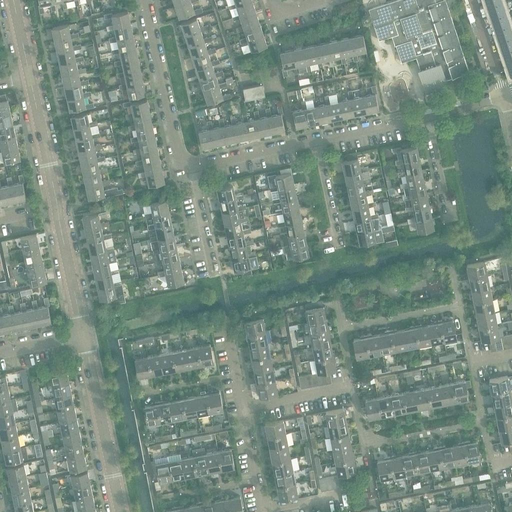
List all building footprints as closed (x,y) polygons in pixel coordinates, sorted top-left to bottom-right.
[(41,5),(50,3),(51,3),(50,0),(37,0),(39,5),(37,6),(38,14),(43,13),(41,5)] [(62,0),(50,0),(51,3),(50,3),(52,11),(57,10),(55,2),(62,0)] [(62,0),(63,9),(76,6),(74,0),(62,0)] [(236,7),(239,15),(239,17),(255,12),(251,0),(236,5),(235,3),(227,5),(228,9),(236,7)] [(469,73),(444,0),(396,0),(368,9),(374,26),(375,28),(379,40),(392,36),(395,45),(401,63),(416,58),(420,68),(418,69),(425,91),(448,85),(447,80),(452,77),(469,73)] [(193,10),(191,3),(190,1),(175,6),(179,17),(194,12),(194,14),(202,11),(201,7),(193,10)] [(487,6),(491,18),(505,13),(501,2),(487,6)] [(112,17),(113,25),(114,27),(130,23),(127,12),(111,15),(111,13),(103,15),(104,19),(112,17)] [(240,19),(242,25),(243,28),(258,23),(255,12),(239,17),(239,15),(231,17),(232,21),(240,19)] [(491,18),(495,29),(509,25),(505,13),(491,18)] [(180,23),(184,34),(199,29),(199,27),(195,18),(180,23)] [(114,29),(116,37),(116,39),(132,35),(130,23),(114,27),(113,25),(105,27),(106,31),(114,29)] [(244,30),(246,37),(247,39),(262,34),(258,23),(243,28),(242,25),(235,28),(236,32),(244,30)] [(51,28),(54,40),(70,37),(70,39),(78,37),(77,33),(69,34),(67,25),(51,28)] [(206,25),(199,27),(199,29),(184,34),(188,46),(203,41),(203,39),(200,31),(208,29),(206,25)] [(495,29),(498,41),(511,36),(511,35),(509,25),(495,29)] [(266,46),(262,34),(247,39),(246,37),(238,39),(240,43),(247,41),(251,51),(266,46)] [(117,41),(118,48),(119,50),(135,47),(132,35),(116,39),(116,37),(108,38),(109,43),(117,41)] [(362,35),(351,37),(354,53),(352,53),(354,61),(358,60),(356,52),(365,50),(362,35)] [(210,36),(203,39),(203,41),(188,46),(192,57),(207,52),(206,50),(204,43),(212,40),(210,36)] [(511,36),(498,41),(502,52),(511,48),(511,36)] [(54,40),(57,52),(72,49),(73,50),(81,49),(80,44),(72,46),(70,39),(70,37),(54,40)] [(351,37),(339,40),(342,55),(341,56),(342,63),(346,62),(345,55),(352,53),(354,53),(351,37)] [(339,40),(327,43),(330,58),(329,58),(330,66),(335,65),(333,57),(341,56),(342,55),(339,40)] [(327,43),(315,45),(319,61),(317,61),(318,69),(323,68),(321,60),(329,58),(330,58),(327,43)] [(315,45),(304,48),(307,63),(305,64),(306,71),(311,70),(311,71),(319,69),(318,69),(317,61),(319,61),(315,45)] [(119,53),(121,60),(121,62),(137,59),(135,47),(119,50),(118,48),(110,50),(111,55),(119,53)] [(214,47),(206,50),(207,52),(192,57),(196,68),(211,63),(210,61),(208,54),(215,51),(214,47)] [(304,48),(292,50),(295,66),(293,66),(294,74),(299,73),(306,71),(305,64),(307,63),(304,48)] [(511,48),(502,52),(506,64),(511,62),(511,48)] [(57,52),(59,64),(75,60),(75,62),(83,61),(82,56),(74,58),(73,50),(72,49),(57,52)] [(285,68),(293,66),(295,66),(292,50),(280,53),(283,68),(281,69),(283,76),(287,76),(285,68)] [(122,64),(123,72),(124,74),(140,71),(137,59),(121,62),(121,60),(113,62),(114,66),(122,64)] [(218,59),(210,61),(211,63),(196,68),(200,80),(215,75),(214,73),(212,65),(219,63),(218,59)] [(59,64),(62,76),(77,72),(78,74),(86,72),(85,68),(77,70),(75,62),(75,60),(59,64)] [(222,70),(214,73),(215,75),(200,80),(203,91),(219,86),(218,84),(215,77),(223,74),(222,70)] [(118,77),(120,85),(121,87),(142,82),(140,71),(124,74),(123,72),(115,73),(116,78),(118,77)] [(62,76),(64,88),(80,84),(80,86),(88,84),(87,80),(80,82),(78,74),(77,72),(62,76)] [(225,81),(218,84),(219,86),(203,91),(207,103),(222,98),(223,100),(231,97),(229,93),(222,96),(219,88),(227,85),(225,81)] [(145,94),(142,82),(121,87),(120,85),(118,86),(119,90),(121,90),(123,99),(145,94)] [(64,88),(67,99),(82,95),(83,97),(91,95),(90,91),(82,93),(80,86),(80,84),(64,88)] [(245,100),(264,96),(262,84),(242,88),(245,100)] [(365,96),(362,96),(366,112),(378,110),(375,94),(377,94),(375,86),(364,88),(365,96)] [(361,97),(353,98),(351,99),(354,115),(366,112),(362,96),(365,96),(363,88),(359,89),(361,97)] [(116,90),(108,91),(110,101),(118,100),(116,90)] [(349,99),(342,101),(339,101),(343,117),(354,115),(351,99),(353,98),(352,90),(347,91),(349,99)] [(340,93),(328,95),(330,103),(327,104),(331,120),(343,117),(339,101),(342,101),(340,93)] [(85,105),(83,97),(82,95),(67,99),(69,110),(85,107),(85,109),(93,107),(92,103),(85,105)] [(326,104),(318,106),(316,106),(319,122),(331,120),(327,104),(330,103),(328,95),(324,96),(326,104)] [(312,99),(305,101),(306,108),(304,109),(307,125),(319,122),(316,106),(318,106),(316,98),(312,99)] [(0,113),(9,112),(7,100),(6,100),(0,101),(0,113)] [(131,105),(132,113),(133,115),(149,112),(146,100),(130,103),(130,101),(122,103),(123,107),(131,105)] [(296,127),(307,125),(304,109),(306,108),(305,101),(300,101),(302,109),(292,111),(296,127)] [(205,108),(207,115),(207,116),(219,113),(217,104),(205,108)] [(278,114),(271,116),(269,116),(272,132),(284,130),(280,114),(282,114),(281,106),(276,107),(278,114)] [(207,115),(205,108),(194,112),(195,117),(207,115)] [(267,117),(259,118),(257,119),(260,135),(272,132),(269,116),(271,116),(269,108),(265,109),(267,117)] [(255,119),(246,121),(249,137),(260,135),(257,119),(259,118),(258,111),(253,112),(255,119)] [(0,126),(12,124),(9,112),(0,113),(0,126)] [(133,117),(135,124),(135,127),(151,123),(149,112),(133,115),(132,113),(124,114),(125,119),(133,117)] [(71,116),(73,128),(89,125),(89,127),(97,125),(96,120),(88,122),(86,113),(71,116)] [(249,137),(246,121),(244,114),(239,115),(241,122),(236,123),(233,124),(237,140),(249,137)] [(231,124),(224,126),(222,126),(225,142),(237,140),(233,124),(236,123),(234,116),(229,117),(231,124)] [(220,127),(212,129),(210,129),(213,145),(225,142),(222,126),(224,126),(222,118),(218,119),(220,127)] [(201,148),(213,145),(210,129),(212,129),(210,121),(206,122),(207,130),(198,132),(201,148)] [(136,129),(137,136),(138,138),(154,135),(151,123),(135,127),(135,124),(128,126),(129,130),(136,129)] [(0,126),(0,138),(14,135),(12,124),(0,126)] [(73,128),(76,140),(92,137),(92,139),(100,137),(99,135),(106,134),(106,133),(106,130),(99,131),(97,125),(89,127),(89,125),(73,128)] [(0,138),(0,145),(1,151),(17,147),(14,135),(0,138)] [(138,141),(140,148),(140,150),(156,147),(154,135),(138,138),(137,136),(130,138),(131,142),(138,141)] [(92,139),(92,137),(76,140),(79,152),(94,149),(95,150),(102,149),(101,144),(94,146),(92,139)] [(401,151),(402,158),(403,160),(418,157),(415,145),(400,149),(400,147),(392,149),(393,153),(401,151)] [(19,159),(17,147),(1,151),(4,162),(19,159)] [(141,152),(143,160),(143,162),(159,158),(156,147),(140,150),(140,148),(132,150),(133,154),(141,152)] [(79,152),(81,164),(97,160),(97,162),(105,160),(104,156),(96,157),(95,150),(94,149),(79,152)] [(403,163),(405,170),(405,172),(421,169),(418,157),(403,160),(402,158),(394,160),(395,164),(403,163)] [(143,164),(145,171),(146,174),(162,170),(159,158),(143,162),(143,160),(135,161),(136,166),(143,164)] [(342,161),(344,173),(360,169),(359,167),(357,158),(342,161)] [(81,164),(84,175),(99,172),(100,174),(107,172),(106,168),(99,169),(97,162),(97,160),(81,164)] [(344,173),(347,185),(362,181),(363,183),(371,182),(367,166),(359,167),(360,169),(344,173)] [(400,176),(402,183),(407,182),(408,184),(423,181),(421,169),(405,172),(405,170),(397,172),(398,176),(400,176)] [(164,182),(162,170),(146,174),(145,171),(138,173),(139,177),(146,176),(148,186),(164,182)] [(84,175),(86,187),(102,184),(102,185),(110,184),(109,179),(101,181),(100,174),(99,172),(84,175)] [(271,191),(278,189),(278,187),(293,184),(291,172),(275,175),(275,174),(267,175),(271,191)] [(7,177),(9,185),(12,200),(25,198),(21,183),(23,183),(21,175),(17,176),(18,183),(13,184),(11,176),(7,177)] [(0,199),(1,203),(12,200),(9,185),(1,186),(0,180),(0,199)] [(347,185),(349,197),(365,193),(364,191),(363,183),(362,181),(347,185)] [(402,195),(402,197),(426,193),(423,181),(408,184),(407,182),(402,183),(399,183),(400,188),(404,187),(405,194),(402,195)] [(103,190),(102,185),(102,184),(86,187),(89,199),(104,195),(105,197),(123,193),(122,189),(118,190),(117,187),(103,190)] [(278,189),(280,197),(280,199),(296,196),(293,184),(278,187),(278,189)] [(217,188),(219,200),(235,196),(235,198),(243,197),(243,193),(234,194),(232,185),(217,188)] [(349,197),(352,208),(367,205),(368,207),(376,205),(375,201),(373,201),(371,194),(373,193),(373,191),(373,189),(364,191),(365,193),(349,197)] [(406,211),(413,210),(413,207),(428,204),(426,193),(402,197),(403,199),(404,199),(406,207),(405,207),(406,211)] [(219,200),(222,211),(237,208),(237,206),(235,198),(235,196),(219,200)] [(281,201),(282,209),(283,211),(298,207),(296,196),(280,199),(280,197),(272,198),(273,203),(281,201)] [(151,205),(152,212),(153,214),(168,211),(166,199),(150,202),(150,200),(142,202),(143,206),(151,205)] [(222,211),(224,223),(240,220),(240,222),(249,220),(248,216),(244,217),(242,209),(246,208),(245,204),(237,206),(237,208),(222,211)] [(413,207),(413,210),(415,217),(415,219),(431,216),(428,204),(413,207)] [(352,208),(354,220),(370,216),(369,214),(368,207),(367,205),(352,208)] [(278,226),(286,225),(285,222),(301,219),(298,207),(283,211),(282,209),(275,210),(278,226)] [(153,216),(155,224),(155,226),(171,222),(168,211),(153,214),(152,212),(144,213),(145,218),(153,216)] [(354,220),(357,232),(381,227),(378,212),(369,214),(370,216),(354,220)] [(82,217),(85,228),(100,225),(101,228),(109,226),(108,221),(100,223),(98,213),(82,217)] [(433,228),(431,216),(415,219),(415,217),(407,219),(408,223),(416,221),(418,231),(433,228)] [(287,232),(288,234),(303,231),(301,219),(285,222),(286,225),(287,232)] [(224,223),(227,235),(242,232),(242,229),(240,222),(240,220),(224,223)] [(156,228),(157,236),(158,237),(173,234),(171,222),(155,226),(155,224),(147,225),(148,230),(156,228)] [(394,224),(381,227),(357,232),(359,243),(375,240),(375,242),(384,240),(382,232),(395,229),(394,224)] [(85,228),(87,240),(103,237),(103,239),(111,238),(110,233),(102,235),(101,228),(100,225),(85,228)] [(227,235),(229,247),(245,243),(244,241),(243,233),(251,232),(250,228),(242,229),(242,232),(227,235)] [(288,237),(290,243),(290,246),(306,243),(303,231),(288,234),(287,232),(280,234),(280,236),(281,238),(288,237)] [(20,237),(23,249),(38,246),(35,234),(20,237)] [(149,237),(152,249),(160,247),(160,249),(176,246),(173,234),(158,237),(157,236),(149,237)] [(87,240),(89,252),(105,248),(106,251),(114,250),(113,245),(105,247),(103,239),(103,237),(87,240)] [(229,247),(232,258),(247,255),(247,253),(251,252),(249,245),(254,244),(253,240),(244,241),(245,243),(229,247)] [(308,255),(306,243),(290,246),(290,243),(282,245),(283,253),(286,253),(287,259),(300,256),(307,255),(308,255)] [(23,249),(25,261),(40,258),(38,246),(23,249)] [(154,253),(156,260),(162,259),(163,261),(178,258),(176,246),(160,249),(160,247),(152,249),(153,253),(154,253)] [(89,252),(92,264),(108,260),(108,263),(116,261),(115,257),(107,258),(106,251),(105,248),(89,252)] [(251,252),(247,253),(247,255),(232,258),(234,270),(240,269),(241,277),(251,275),(248,257),(256,256),(255,251),(251,252)] [(142,253),(136,254),(138,266),(144,265),(142,253)] [(25,261),(27,273),(43,269),(40,258),(25,261)] [(163,263),(165,271),(165,273),(181,270),(178,258),(163,261),(162,259),(156,260),(154,260),(155,265),(163,263)] [(92,264),(94,275),(110,272),(111,275),(119,273),(118,268),(110,270),(108,263),(108,260),(92,264)] [(467,272),(468,279),(487,275),(485,262),(467,266),(468,272),(467,272)] [(43,269),(27,273),(25,273),(26,278),(29,278),(30,285),(45,281),(43,269)] [(183,281),(181,270),(165,273),(165,271),(157,272),(157,276),(165,275),(168,285),(183,281)] [(94,275),(97,287),(113,284),(111,275),(110,272),(94,275)] [(471,284),(472,291),(490,287),(487,275),(468,279),(469,284),(471,284)] [(429,289),(442,289),(441,278),(428,278),(429,289)] [(113,286),(113,284),(97,287),(99,299),(106,298),(107,305),(126,302),(122,284),(113,286)] [(472,297),(473,303),(492,300),(490,287),(472,291),(473,297),(472,297)] [(44,306),(37,307),(34,308),(38,324),(50,321),(47,305),(49,305),(47,297),(43,298),(44,306)] [(33,308),(26,310),(23,310),(26,326),(38,324),(34,308),(37,307),(36,300),(31,300),(33,308)] [(322,300),(314,302),(315,308),(323,307),(322,300)] [(476,309),(477,315),(495,312),(492,300),(473,303),(474,309),(476,309)] [(14,329),(26,326),(23,310),(26,310),(24,302),(20,303),(21,311),(14,312),(11,313),(14,329)] [(10,313),(2,315),(0,315),(0,318),(3,331),(14,329),(11,313),(14,312),(12,305),(8,306),(10,313)] [(306,310),(308,323),(326,320),(325,313),(327,313),(325,306),(323,307),(315,308),(306,310)] [(477,322),(478,328),(497,324),(495,312),(477,315),(478,322),(477,322)] [(244,329),(245,335),(265,331),(263,318),(244,322),(246,329),(244,329)] [(308,323),(311,336),(330,332),(329,325),(327,326),(326,320),(308,323)] [(446,320),(440,321),(444,341),(457,338),(454,320),(446,321),(446,320)] [(434,324),(428,325),(431,343),(444,341),(440,321),(434,322),(434,324)] [(421,324),(415,326),(419,345),(431,343),(428,325),(421,326),(421,324)] [(489,339),(494,338),(499,337),(497,324),(478,328),(479,334),(480,334),(482,340),(489,339)] [(409,329),(403,330),(407,348),(419,345),(415,326),(409,327),(409,329)] [(396,329),(390,330),(394,350),(407,348),(403,330),(397,331),(396,329)] [(384,333),(378,335),(382,353),(394,350),(390,330),(384,332),(384,333)] [(248,341),(249,347),(268,344),(265,331),(245,335),(246,341),(248,341)] [(311,336),(313,348),(331,344),(330,338),(331,337),(330,332),(311,336)] [(371,334),(366,335),(370,355),(382,353),(378,335),(372,336),(371,334)] [(357,358),(370,355),(366,335),(359,336),(360,338),(353,340),(357,358)] [(507,335),(500,337),(503,349),(509,347),(507,335)] [(500,337),(499,337),(494,338),(497,350),(503,349),(500,337)] [(210,344),(197,347),(201,367),(207,366),(207,364),(213,363),(210,344)] [(249,354),(250,360),(270,356),(268,344),(249,347),(250,354),(249,354)] [(313,348),(315,360),(335,356),(334,350),(332,351),(331,344),(313,348)] [(197,347),(185,349),(188,368),(195,367),(195,368),(201,367),(197,347)] [(185,349),(172,352),(176,372),(182,371),(182,369),(188,368),(185,349)] [(172,352),(160,354),(164,373),(170,371),(171,373),(176,372),(172,352)] [(160,354),(148,357),(152,377),(158,375),(157,374),(164,373),(160,354)] [(253,366),(254,372),(272,368),(270,356),(250,360),(251,366),(253,366)] [(323,372),(329,371),(336,369),(334,362),(336,362),(335,356),(315,360),(318,373),(323,372)] [(146,378),(152,377),(148,357),(135,359),(138,377),(145,376),(146,378)] [(254,379),(255,384),(275,381),(272,368),(254,372),(255,378),(254,379)] [(50,373),(52,386),(69,382),(66,370),(50,373)] [(331,383),(329,371),(323,372),(325,384),(331,383)] [(323,372),(318,373),(316,373),(318,385),(325,384),(323,372)] [(311,374),(305,375),(307,387),(313,386),(311,374)] [(301,389),(307,387),(305,375),(298,377),(301,389)] [(489,387),(490,394),(510,390),(507,377),(489,380),(491,387),(489,387)] [(277,393),(275,381),(255,384),(256,390),(258,390),(259,397),(277,393)] [(465,381),(452,383),(456,403),(462,402),(462,400),(469,399),(467,387),(465,381)] [(52,386),(55,398),(71,394),(69,382),(52,386)] [(452,383),(440,386),(443,404),(450,403),(450,404),(456,403),(452,383)] [(440,386),(427,388),(431,408),(437,407),(437,405),(443,404),(440,386)] [(0,388),(0,401),(10,399),(8,387),(0,388)] [(427,388),(415,391),(419,409),(425,407),(425,409),(431,408),(427,388)] [(493,399),(494,405),(511,402),(510,390),(490,394),(491,399),(493,399)] [(415,391),(403,393),(407,413),(413,412),(412,410),(419,409),(415,391)] [(212,392),(206,393),(210,412),(223,410),(219,392),(212,393),(212,392)] [(200,396),(194,397),(198,415),(210,412),(206,393),(200,394),(200,396)] [(403,393),(390,395),(394,414),(400,412),(401,414),(407,413),(403,393)] [(55,398),(57,410),(74,406),(71,394),(55,398)] [(390,395),(378,398),(382,418),(388,417),(387,415),(394,414),(390,395)] [(187,397),(182,398),(185,417),(198,415),(194,397),(188,398),(187,397)] [(176,400),(169,402),(173,420),(185,417),(182,398),(176,399),(176,400)] [(376,419),(382,418),(378,398),(365,400),(369,418),(375,417),(376,419)] [(0,401),(0,413),(13,411),(10,399),(0,401)] [(163,401),(156,403),(160,422),(173,420),(169,402),(163,403),(163,401)] [(494,411),(495,418),(511,414),(511,402),(494,405),(495,411),(494,411)] [(148,425),(160,422),(156,403),(151,404),(151,405),(144,407),(148,425)] [(57,410),(60,422),(76,418),(74,406),(57,410)] [(326,412),(328,425),(346,421),(345,415),(346,415),(345,409),(326,412)] [(0,413),(0,426),(15,423),(13,411),(0,413)] [(498,423),(499,430),(511,427),(511,414),(495,418),(496,424),(498,423)] [(60,422),(62,434),(79,431),(76,418),(60,422)] [(264,431),(266,437),(285,434),(283,421),(265,424),(266,431),(264,431)] [(328,425),(330,437),(350,433),(349,427),(347,428),(346,421),(328,425)] [(0,426),(0,433),(1,439),(18,435),(15,423),(0,426)] [(508,441),(511,440),(511,427),(499,430),(500,436),(499,436),(500,442),(508,441)] [(62,434),(65,447),(81,443),(79,431),(62,434)] [(330,437),(333,450),(351,446),(350,440),(351,439),(350,433),(330,437)] [(268,443),(269,449),(288,446),(285,434),(266,437),(267,443),(268,443)] [(1,439),(4,451),(20,448),(18,435),(1,439)] [(469,441),(464,442),(468,462),(481,459),(477,441),(470,443),(469,441)] [(458,445),(452,447),(455,464),(468,462),(464,442),(458,443),(458,445)] [(34,445),(37,457),(43,456),(40,443),(34,445)] [(61,460),(67,458),(84,455),(81,443),(65,447),(66,454),(60,455),(61,460)] [(269,456),(270,462),(290,458),(288,446),(269,449),(271,456),(269,456)] [(333,450),(335,462),(355,458),(354,452),(352,452),(351,446),(333,450)] [(445,446),(439,447),(443,467),(455,464),(452,447),(445,448),(445,446)] [(20,448),(4,451),(6,464),(28,459),(25,447),(20,448)] [(433,450),(427,451),(430,469),(443,467),(439,447),(433,448),(433,450)] [(231,449),(218,452),(222,472),(228,470),(227,469),(234,467),(231,449)] [(420,451),(414,452),(418,471),(430,469),(427,451),(421,453),(420,451)] [(218,452),(205,454),(209,472),(215,471),(216,473),(222,472),(218,452)] [(409,455),(402,456),(405,474),(418,471),(414,452),(408,453),(409,455)] [(178,478),(184,477),(181,459),(180,453),(167,455),(172,481),(178,480),(178,478)] [(205,454),(193,457),(197,476),(203,475),(202,473),(209,472),(205,454)] [(87,468),(84,455),(67,458),(70,471),(87,468)] [(166,482),(172,481),(167,455),(154,458),(159,482),(166,481),(166,482)] [(395,456),(389,457),(393,476),(405,474),(402,456),(396,457),(395,456)] [(191,477),(197,476),(193,457),(181,459),(184,477),(191,476),(191,477)] [(380,479),(393,476),(389,457),(383,458),(384,460),(377,461),(380,479)] [(273,468),(274,474),(292,471),(290,458),(270,462),(272,468),(273,468)] [(338,475),(342,474),(356,471),(355,464),(356,464),(355,458),(335,462),(338,475)] [(7,467),(9,480),(26,476),(23,464),(7,467)] [(71,475),(73,487),(90,484),(87,471),(71,475)] [(274,481),(275,487),(295,483),(292,471),(274,474),(275,480),(274,481)] [(342,474),(338,475),(337,475),(339,487),(345,486),(342,474)] [(337,475),(330,476),(333,488),(339,487),(337,475)] [(9,480),(12,492),(29,488),(26,476),(9,480)] [(330,476),(324,478),(327,489),(333,488),(330,476)] [(320,491),(327,489),(324,478),(318,479),(320,491)] [(297,495),(295,483),(275,487),(276,493),(278,493),(279,499),(297,495)] [(73,487),(76,499),(92,496),(90,484),(73,487)] [(12,492),(14,504),(31,501),(29,488),(12,492)] [(76,499),(78,511),(95,508),(92,496),(76,499)] [(233,496),(227,498),(229,511),(242,511),(240,497),(233,498),(233,496)] [(221,500),(215,502),(216,511),(229,511),(227,498),(221,499),(221,500)] [(14,504),(16,511),(33,511),(31,501),(14,504)] [(208,501),(202,502),(203,511),(216,511),(215,502),(208,503),(208,501)] [(196,505),(190,506),(191,511),(203,511),(202,502),(196,504),(196,505)] [(491,511),(489,502),(476,504),(477,511),(491,511)]
